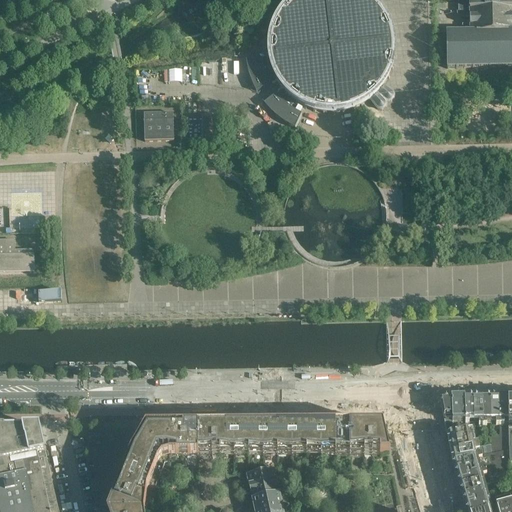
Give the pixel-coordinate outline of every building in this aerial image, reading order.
[(382,13),(381,12),(376,6),(377,5),(376,4),(375,6),(374,5),(369,1),(367,0),(295,0),(294,1),(291,3),(286,8),(284,10),(280,15),(278,18),(274,24),(273,27),(271,33),(270,37),(268,43),(268,46),(268,53),(268,57),(268,63),(269,66),(263,67),(262,63),(262,60),(246,61),(247,65),(247,68),(248,71),(249,74),(250,77),(250,79),(251,82),(253,85),(253,86),(255,89),(256,93),(270,86),(269,84),(268,81),(267,78),(266,76),(265,73),(270,72),(273,78),(275,83),(276,84),(281,91),(282,93),(285,97),(289,101),(285,104),(283,102),(281,100),(279,98),(277,95),(264,105),(267,108),(271,112),(274,115),(277,118),(281,121),(284,123),(286,124),(290,127),(295,129),(302,115),(298,113),(295,111),(293,110),(290,108),(294,104),(297,107),(303,110),(306,111),(312,114),(316,115),(322,116),(326,116),(332,117),(336,116),(342,116),(346,115),(352,113),(355,112),(361,109),(364,108),(370,104),(371,103),(372,103),(372,104),(373,104),(376,108),(376,109),(377,109),(377,110),(378,110),(379,110),(380,111),(381,111),(383,111),(383,110),(384,110),(383,110),(386,108),(386,107),(387,107),(387,106),(387,105),(387,104),(387,103),(388,103),(388,102),(389,102),(390,102),(391,102),(392,101),(394,99),(395,98),(395,96),(395,95),(395,94),(394,94),(394,93),(393,92),(392,91),(388,88),(387,87),(386,87),(389,81),(390,78),(393,72),(394,69),(395,62),(395,59),(396,52),(396,49),(395,42),(394,39),(392,33),(391,29),(389,23),(387,20),(385,17),(383,14),(385,13),(384,12),(382,13)] [(459,10),(511,9),(511,0),(444,0),(445,4),(459,4),(459,10)] [(511,9),(459,10),(459,12),(459,16),(459,18),(470,17),(470,25),(463,26),(463,33),(470,32),(511,31),(511,9)] [(511,31),(470,32),(463,33),(446,33),(446,42),(443,42),(443,58),(447,58),(447,69),(511,68),(511,31)] [(219,63),(201,62),(201,74),(219,75),(219,63)] [(174,142),(173,114),(144,115),(145,142),(174,142)] [(217,145),(216,117),(202,117),(203,145),(217,145)] [(0,272),(33,272),(33,251),(15,252),(15,241),(14,241),(14,243),(7,243),(7,241),(6,241),(6,243),(0,243),(0,272)] [(62,303),(62,292),(39,292),(39,304),(62,303)] [(500,426),(499,398),(490,399),(491,422),(496,422),(496,427),(500,426)] [(508,421),(508,398),(499,398),(500,426),(504,426),(503,422),(508,421)] [(452,426),(452,420),(452,399),(441,400),(444,418),(447,436),(456,434),(456,425),(452,426)] [(465,420),(464,399),(452,399),(452,420),(465,420)] [(474,420),(473,399),(464,399),(465,420),(465,423),(469,423),(469,420),(474,420)] [(483,427),(482,399),(473,399),(474,420),(474,422),(479,422),(479,427),(483,427)] [(491,422),(490,399),(482,399),(483,427),(487,427),(486,422),(491,422)] [(0,511),(58,511),(39,427),(0,427),(0,511)] [(145,511),(164,468),(165,463),(182,463),(182,469),(199,469),(199,457),(199,428),(169,428),(140,431),(112,500),(112,511),(145,511)] [(389,457),(383,428),(372,428),(372,430),(361,430),(361,428),(338,428),(338,430),(333,430),(333,428),(310,428),(310,430),(305,430),(305,428),(280,428),(280,430),(275,430),(275,428),(252,428),(252,430),(247,430),(247,428),(208,428),(199,428),(199,457),(208,457),(389,457)] [(469,441),(467,432),(456,434),(447,436),(449,445),(469,441)] [(478,447),(478,444),(473,445),(472,440),(469,441),(449,445),(451,453),(478,447)] [(509,451),(509,444),(492,447),(492,455),(509,451)] [(509,467),(509,451),(492,455),(487,456),(487,455),(476,457),(475,452),(479,451),(478,447),(451,453),(453,462),(458,479),(485,471),(485,472),(509,467)] [(282,511),(274,472),(273,471),(248,477),(255,511),(282,511)] [(481,480),(480,477),(486,476),(485,472),(485,471),(458,479),(460,486),(481,480)] [(484,491),(481,480),(460,486),(463,497),(484,491)] [(487,501),(484,491),(463,497),(466,507),(487,501)] [(482,511),(490,510),(487,501),(466,507),(467,511),(482,511)] [(508,511),(506,503),(496,505),(497,511),(508,511)]
